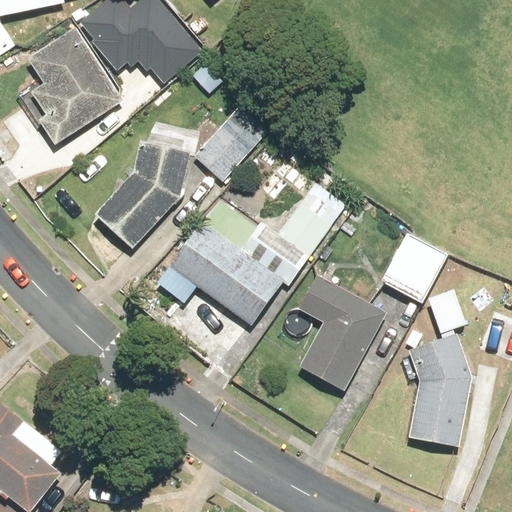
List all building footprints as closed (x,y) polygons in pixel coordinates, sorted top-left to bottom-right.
[(0,0),(0,19),(62,6),(60,0),(0,0)] [(135,0),(111,0),(84,24),(119,65),(127,58),(135,67),(143,60),(151,69),(155,65),(167,78),(205,45),(166,0),(140,0),(138,2),(135,0)] [(0,62),(20,49),(1,21),(0,22),(0,62)] [(121,105),(74,33),(26,65),(41,87),(26,97),(42,122),(35,126),(52,151),(121,105)] [(131,252),(181,200),(189,155),(139,145),(132,178),(94,218),(131,252)] [(281,234),(316,259),(353,207),(317,182),(281,234)] [(199,227),(168,272),(250,329),(281,284),(199,227)] [(450,258),(409,238),(386,285),(427,305),(450,258)] [(344,397),(385,317),(309,279),(292,311),(322,326),(298,373),(344,397)] [(511,322),(495,316),(482,350),(511,362),(511,322)] [(469,383),(465,382),(469,381),(456,338),(405,353),(416,388),(407,442),(458,451),(469,383)] [(0,408),(0,494),(22,511),(30,511),(59,477),(11,440),(22,426),(0,408)]
